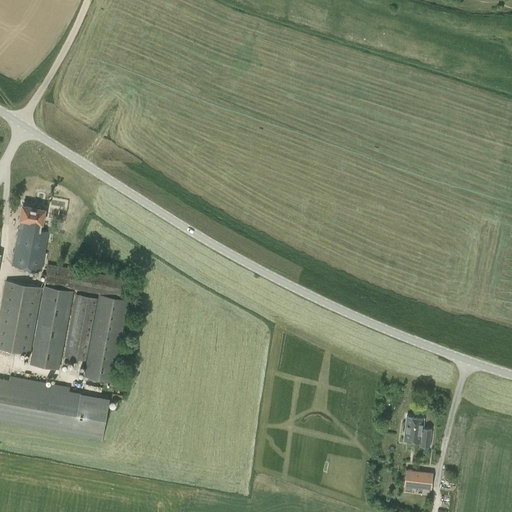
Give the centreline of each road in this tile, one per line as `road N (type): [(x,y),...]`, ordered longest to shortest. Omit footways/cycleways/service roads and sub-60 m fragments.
road 1 (unclassified): [(511,375),(270,276),(0,109)]
road 2 (track): [(87,0),(22,123)]
